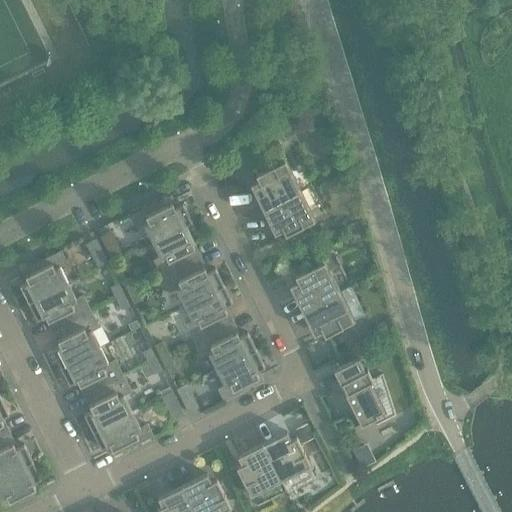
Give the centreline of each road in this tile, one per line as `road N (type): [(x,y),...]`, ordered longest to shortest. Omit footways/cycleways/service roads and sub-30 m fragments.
road 1 (residential): [(86,490),(303,381),(187,148)]
road 2 (unclassified): [(444,420),(317,0)]
road 3 (residential): [(0,241),(187,148)]
road 4 (residential): [(86,490),(0,317)]
